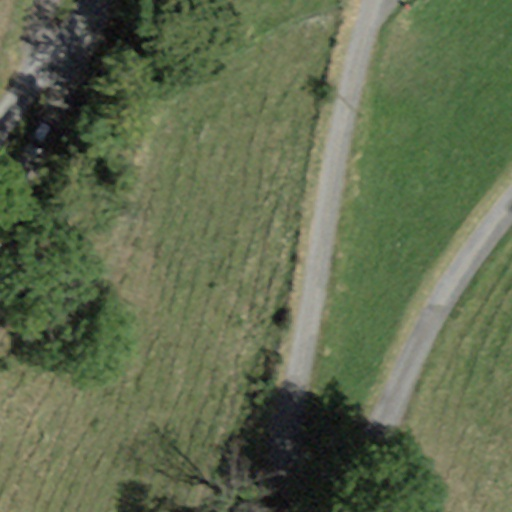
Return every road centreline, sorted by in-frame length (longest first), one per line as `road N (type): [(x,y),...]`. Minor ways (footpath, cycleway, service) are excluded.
road 1 (unclassified): [(511,207),(437,312),(348,485),(319,490),(302,483),(286,443),(373,0)]
road 2 (unclassified): [(96,0),(0,132)]
